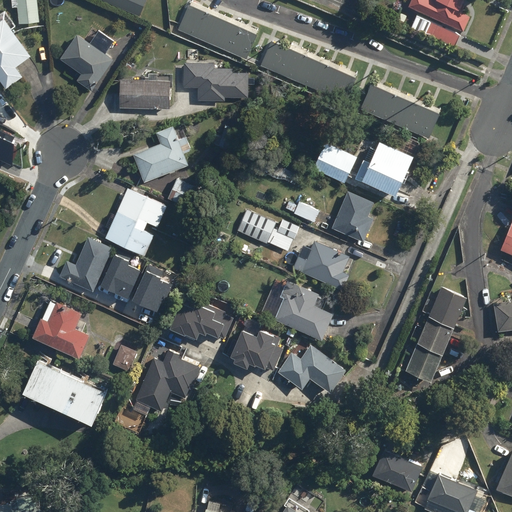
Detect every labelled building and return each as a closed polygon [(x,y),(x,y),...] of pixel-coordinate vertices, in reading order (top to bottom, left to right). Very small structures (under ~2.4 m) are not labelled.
[(40,0),(13,0),(14,7),(20,6),(21,22),(42,21),(40,0)] [(148,0),(107,0),(142,15),(148,0)] [(412,0),(411,5),(466,30),(472,15),(459,9),(461,6),(463,7),(466,0),(412,0)] [(260,33),(190,3),(179,29),(249,58),(260,33)] [(462,34),(418,13),(412,26),(456,47),(462,34)] [(5,19),(0,23),(0,80),(7,89),(25,77),(18,67),(32,56),(5,19)] [(115,60),(78,35),(60,60),(82,75),(77,82),(92,92),(115,60)] [(358,76),(273,40),(263,65),(348,100),(358,76)] [(216,62),(186,61),(186,86),(200,86),(200,99),(227,99),(227,96),(250,96),(250,71),(235,71),(235,67),(216,67),(216,62)] [(174,78),(123,77),(122,106),(173,107),(174,78)] [(440,112),(372,82),(361,108),(429,138),(440,112)] [(223,133),(216,130),(212,141),(231,148),(239,127),(227,123),(223,133)] [(163,141),(135,152),(147,181),(191,163),(187,152),(192,150),(193,146),(190,138),(187,136),(181,138),(176,124),(158,131),(163,141)] [(0,138),(0,160),(12,166),(15,145),(0,138)] [(359,157),(327,143),(315,169),(347,184),(359,157)] [(413,158),(379,143),(362,182),(396,197),(413,158)] [(274,163),(270,173),(296,182),(299,171),(274,163)] [(199,186),(178,176),(169,197),(190,206),(199,186)] [(166,206),(127,189),(104,238),(144,256),(153,235),(143,231),(147,223),(157,227),(166,206)] [(374,203),(348,192),(332,229),(364,243),(374,220),(368,217),(374,203)] [(298,203),(290,200),(287,208),(317,220),(322,209),(300,200),(298,203)] [(278,220),(248,207),(238,229),(269,242),(269,241),(290,249),(295,237),(296,237),(301,225),(284,217),(279,229),(275,227),(278,220)] [(511,222),(502,247),(511,250),(511,222)] [(112,248),(88,237),(75,265),(66,261),(60,276),(93,291),(112,248)] [(236,248),(223,240),(219,248),(231,255),(236,248)] [(299,257),(294,269),(343,290),(350,275),(344,272),(350,257),(315,241),(306,260),(299,257)] [(129,262),(115,255),(101,287),(128,299),(141,271),(128,265),(129,262)] [(162,271),(149,265),(133,301),(157,312),(163,298),(165,299),(171,285),(159,279),(162,271)] [(284,299),(275,320),(323,342),(335,315),(316,307),(321,296),(288,282),(281,298),(284,299)] [(443,284),(408,367),(433,378),(469,295),(443,284)] [(43,315),(35,333),(82,354),(90,336),(92,332),(77,325),(84,310),(59,298),(58,301),(52,298),(44,315),(43,315)] [(511,298),(495,301),(500,328),(511,326),(511,298)] [(195,308),(182,303),(170,329),(185,335),(185,334),(197,339),(200,332),(206,335),(207,333),(224,340),(233,320),(224,316),(225,314),(197,302),(195,308)] [(258,337),(243,330),(237,343),(233,342),(227,356),(233,358),(235,359),(234,363),(248,369),(250,364),(256,367),(257,365),(274,373),(284,351),(278,348),(281,341),(275,338),(276,337),(261,330),(258,337)] [(141,346),(121,338),(111,361),(131,370),(141,346)] [(346,368),(310,344),(300,359),(290,352),(277,372),(302,388),(309,378),(331,392),(346,368)] [(165,359),(155,355),(137,396),(164,408),(172,390),(186,396),(190,387),(193,388),(203,366),(180,356),(182,352),(170,347),(165,359)] [(106,395),(37,363),(22,394),(92,426),(106,395)] [(425,463),(383,444),(371,470),(413,489),(425,463)] [(511,452),(497,487),(511,492),(511,452)] [(442,469),(429,496),(464,511),(469,511),(481,487),(442,469)] [(0,500),(0,511),(44,511),(42,491),(19,494),(21,506),(14,507),(14,499),(0,500)] [(254,511),(258,501),(249,498),(245,510),(252,511),(254,511)] [(310,511),(290,499),(281,511),(310,511)]
